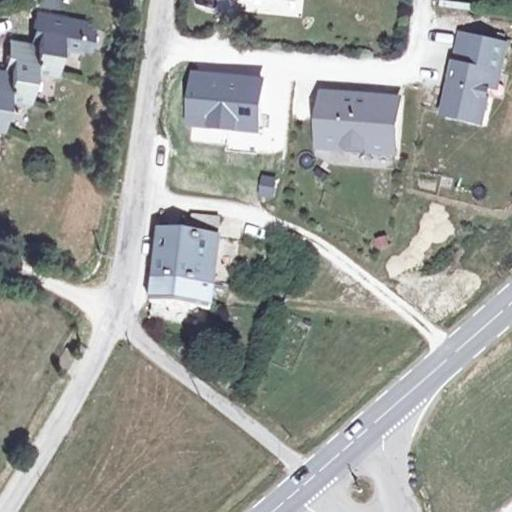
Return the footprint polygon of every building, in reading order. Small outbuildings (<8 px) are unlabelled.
[(39,31),(36,45),(26,44),(24,58),(7,56),(5,72),(0,70),(0,129),(3,130),(8,100),(29,103),(34,72),(56,76),(61,45),(83,48),(87,22),(36,14),(33,30),(39,31)] [(507,46),(464,36),(447,112),(484,120),(495,74),(500,75),(507,46)] [(26,44),(9,41),(7,56),(24,58),(26,44)] [(264,80),(193,73),(188,126),(259,133),(264,80)] [(347,104),(326,102),(322,148),(396,155),(401,101),(347,97),(347,104)] [(274,178),(262,176),(258,197),(271,199),(274,178)] [(220,240),(219,240),(221,219),(193,216),(190,236),(161,233),(156,278),(215,283),(220,240)] [(212,310),(215,283),(156,278),(152,304),(212,310)]
